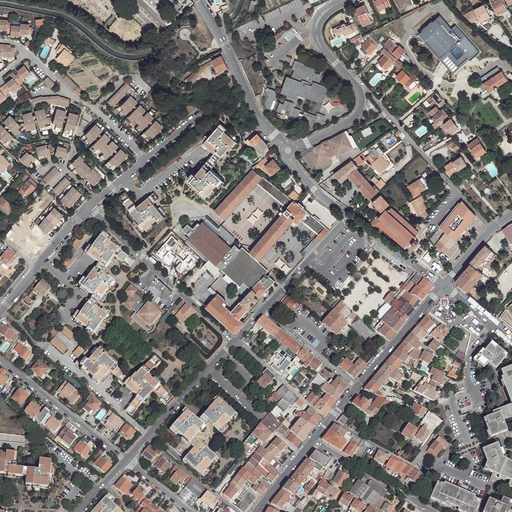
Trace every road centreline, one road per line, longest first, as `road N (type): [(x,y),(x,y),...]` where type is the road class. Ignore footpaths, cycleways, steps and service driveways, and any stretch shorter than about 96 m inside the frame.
road 1 (residential): [(89,207),(235,341)]
road 2 (residential): [(1,307),(148,435)]
road 3 (residential): [(492,227),(358,88)]
road 4 (residential): [(126,461),(0,359)]
road 5 (residential): [(144,159),(27,53)]
road 6 (residential): [(273,135),(198,0)]
road 7 (secondary): [(357,387),(443,285)]
road 8 (residential): [(148,435),(235,341)]
road 9 (residential): [(263,310),(347,216)]
road 10 (residential): [(237,338),(330,419)]
road 11 (residential): [(263,310),(357,387)]
